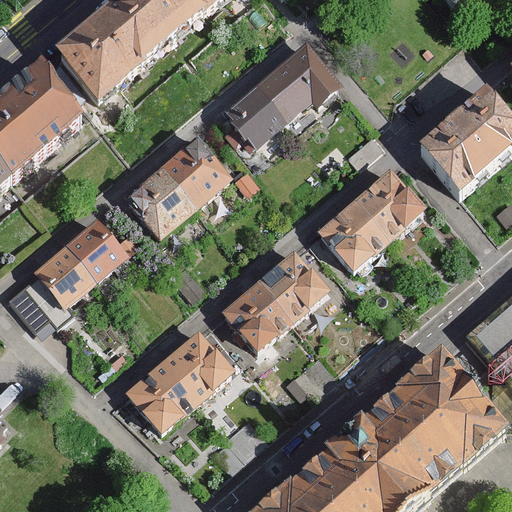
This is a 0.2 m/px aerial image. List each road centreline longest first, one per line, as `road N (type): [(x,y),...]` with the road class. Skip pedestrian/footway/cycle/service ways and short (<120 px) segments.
road 1 (residential): [(96,411),(511,64)]
road 2 (residential): [(357,0),(0,296)]
road 3 (residential): [(511,266),(226,511)]
road 4 (residential): [(96,411),(0,312)]
road 5 (residential): [(190,511),(96,411)]
